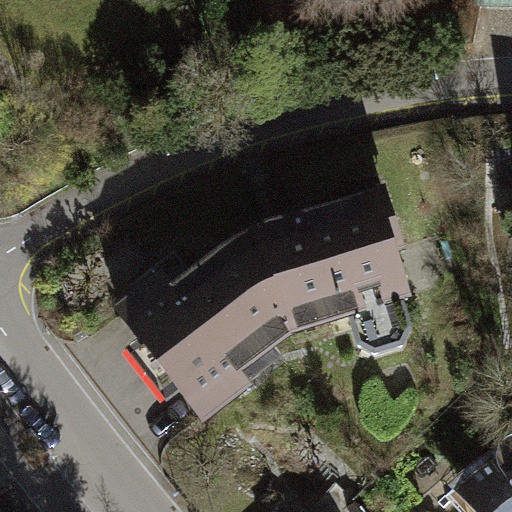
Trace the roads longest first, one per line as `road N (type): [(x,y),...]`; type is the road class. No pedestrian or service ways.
road 1 (residential): [(0,256),(91,197),(256,124),(396,89),(511,76)]
road 2 (residential): [(135,511),(0,327)]
